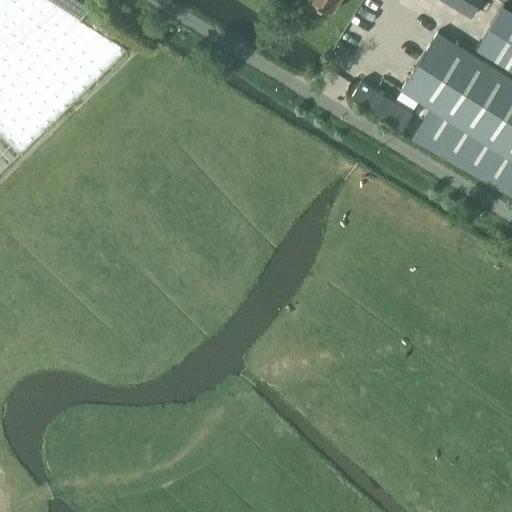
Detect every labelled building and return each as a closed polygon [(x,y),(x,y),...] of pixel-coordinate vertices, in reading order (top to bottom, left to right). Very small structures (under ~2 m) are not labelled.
[(0,0),(0,169),(75,97),(125,48),(77,17),(88,7),(89,6),(80,0),(0,0)] [(318,0),(334,9),(339,0),(318,0)] [(511,0),(445,0),(471,15),(480,0),(504,0),(478,43),(480,44),(511,63),(511,0)] [(511,78),(438,32),(402,88),(432,108),(511,158),(511,78)] [(360,82),(351,97),(397,123),(406,109),(360,82)] [(511,158),(432,108),(413,138),(511,199),(511,158)]
